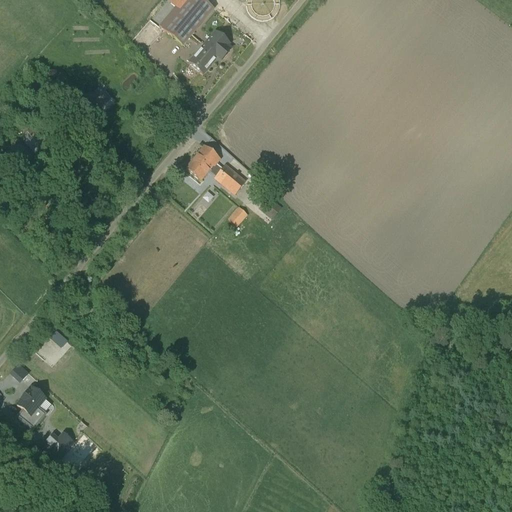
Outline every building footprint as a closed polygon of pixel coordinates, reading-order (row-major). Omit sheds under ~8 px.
[(198,0),(190,0),(180,13),(175,10),(160,29),(182,47),(212,11),(198,0)] [(217,58),(204,47),(189,64),(202,76),(217,58)] [(103,93),(93,103),(100,110),(110,100),(103,93)] [(31,130),(20,139),(35,156),(46,147),(31,130)] [(219,161),(204,148),(185,171),(199,182),(208,172),(212,167),(213,168),(215,165),(219,161)] [(215,165),(213,168),(212,167),(208,172),(215,178),(221,171),(215,165)] [(244,184),(224,168),(221,171),(215,178),(214,180),(234,197),(244,184)] [(280,211),(267,201),(260,210),(272,220),(280,211)] [(246,216),(239,210),(228,222),(236,228),(246,216)] [(44,400),(31,389),(17,407),(23,411),(16,419),(32,432),(45,416),(37,409),(44,400)] [(58,446),(50,439),(42,448),(57,462),(72,444),(65,438),(58,446)]
